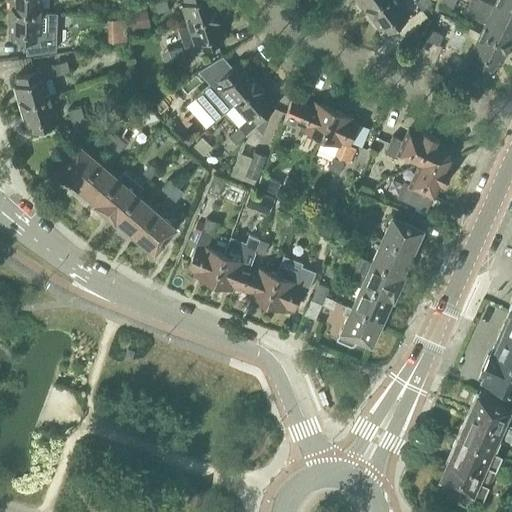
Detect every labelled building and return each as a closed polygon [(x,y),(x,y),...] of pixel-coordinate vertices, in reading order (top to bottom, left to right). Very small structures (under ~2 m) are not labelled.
[(10,0),(10,12),(41,13),(41,0),(10,0)] [(156,13),(169,9),(166,0),(161,0),(153,3),(156,13)] [(190,25),(219,15),(214,0),(185,0),(187,2),(183,3),(190,25)] [(357,0),(368,13),(385,0),(357,0)] [(398,0),(385,0),(368,13),(380,29),(382,27),(387,34),(408,19),(403,12),(406,10),(398,0)] [(422,11),(433,2),(430,0),(417,0),(415,2),(422,11)] [(456,0),(441,0),(440,3),(452,9),(456,0)] [(482,0),(470,0),(468,4),(511,26),(511,4),(503,0),(496,0),(494,6),(482,0)] [(511,40),(511,26),(468,4),(463,14),(484,25),(480,33),(509,47),(511,40)] [(133,29),(145,27),(142,10),(129,13),(133,29)] [(56,13),(41,13),(10,12),(9,32),(13,32),(13,41),(27,42),(27,54),(55,50),(56,13)] [(219,15),(190,25),(179,28),(185,46),(200,41),(202,48),(224,40),(221,32),(225,31),(219,15)] [(126,19),(108,19),(108,31),(126,30),(126,19)] [(500,65),(509,47),(480,33),(470,28),(458,54),(493,71),(496,63),(500,65)] [(438,46),(443,35),(431,29),(426,41),(438,46)] [(169,50),(172,61),(185,57),(182,46),(169,50)] [(236,103),(259,82),(244,66),(241,69),(236,63),(232,66),(223,57),(199,71),(208,82),(193,96),(215,121),(236,103)] [(69,60),(55,64),(58,75),(73,71),(69,60)] [(51,96),(42,68),(16,76),(18,85),(14,86),(20,106),(51,96)] [(259,82),(236,103),(249,117),(228,135),(236,144),(276,107),(269,99),(271,96),(259,82)] [(51,96),(20,106),(26,126),(30,124),(33,133),(56,126),(53,117),(57,116),(51,96)] [(302,126),(301,129),(321,137),(333,109),(313,101),(312,104),(304,101),(291,96),(280,121),(294,127),(295,123),(302,126)] [(84,117),(81,106),(68,110),(75,136),(89,127),(85,117),(84,117)] [(333,109),(321,137),(339,145),(328,169),(339,174),(344,161),(349,164),(356,148),(350,145),(359,124),(351,120),(352,118),(333,109)] [(433,156),(439,142),(440,139),(422,131),(421,134),(408,128),(402,140),(392,135),(385,153),(397,158),(398,155),(418,164),(420,165),(426,153),(433,156)] [(105,141),(112,147),(120,137),(113,131),(105,141)] [(123,135),(120,138),(127,143),(129,140),(123,135)] [(120,137),(112,147),(119,153),(127,143),(120,138),(120,137)] [(450,148),(439,142),(433,156),(426,153),(420,165),(418,164),(409,184),(404,181),(397,198),(426,212),(432,199),(434,199),(440,186),(444,188),(452,169),(449,168),(454,158),(450,148)] [(57,170),(76,187),(99,161),(79,144),(57,170)] [(247,176),(257,180),(265,161),(255,157),(247,176)] [(76,187),(94,202),(95,203),(118,177),(99,161),(76,187)] [(149,179),(151,177),(158,170),(150,164),(142,173),(149,179)] [(213,174),(205,194),(217,199),(225,179),(213,174)] [(118,177),(95,203),(94,202),(93,204),(116,223),(117,222),(115,220),(137,194),(122,181),(123,181),(118,177)] [(169,196),(177,186),(169,180),(161,190),(169,196)] [(169,196),(175,201),(183,192),(177,186),(169,196)] [(252,192),(247,205),(268,213),(272,200),(252,192)] [(117,222),(134,237),(157,210),(137,194),(115,220),(117,222)] [(301,194),(298,202),(305,205),(308,197),(301,194)] [(157,210),(134,237),(154,253),(176,227),(157,210)] [(321,222),(326,224),(329,215),(324,213),(321,222)] [(349,214),(345,222),(357,228),(361,220),(349,214)] [(392,216),(382,239),(412,252),(422,229),(392,216)] [(193,276),(212,283),(224,253),(208,247),(218,221),(207,217),(196,245),(187,269),(195,272),(193,276)] [(321,234),(332,239),(337,228),(326,223),(321,234)] [(269,242),(259,239),(255,252),(264,255),(269,242)] [(412,252),(382,239),(372,261),(402,275),(412,252)] [(342,259),(346,250),(335,245),(331,254),(342,259)] [(243,260),(224,253),(212,283),(231,291),(233,287),(240,290),(249,267),(242,264),(243,260)] [(284,256),(277,273),(265,304),(284,311),(286,307),(294,310),(302,290),(308,292),(316,272),(302,266),(303,263),(284,256)] [(391,298),(393,299),(404,275),(402,275),(372,261),(361,257),(351,279),(362,284),(361,285),(391,298)] [(249,267),(240,290),(248,292),(246,296),(265,304),(277,273),(258,266),(256,270),(249,267)] [(315,291),(326,296),(329,288),(318,283),(315,291)] [(391,298),(361,285),(352,307),(351,307),(381,321),(391,298)] [(326,296),(315,291),(304,314),(315,319),(322,304),(333,309),(337,301),(326,296)] [(355,344),(356,343),(358,338),(371,344),(381,321),(351,307),(352,307),(347,305),(343,313),(348,315),(342,328),(337,340),(350,346),(352,346),(353,345),(355,344)] [(511,309),(510,309),(508,314),(492,351),(491,350),(490,353),(511,363),(511,309)] [(132,358),(134,351),(128,349),(126,356),(132,358)] [(511,363),(490,353),(480,374),(481,374),(480,378),(511,392),(511,363)] [(474,405),(469,415),(501,429),(511,406),(479,392),(478,394),(475,396),(472,402),(474,405)] [(462,425),(459,432),(460,435),(459,437),(491,451),(501,429),(469,415),(465,424),(462,425)] [(454,450),(449,460),(492,479),(502,457),(491,452),(491,451),(459,437),(458,439),(456,440),(453,447),(454,450)] [(442,470),(439,477),(441,480),(439,483),(453,488),(450,495),(464,502),(467,495),(483,502),(488,489),(510,499),(511,493),(511,488),(492,479),(449,460),(445,469),(442,470)] [(189,490),(186,499),(202,504),(205,495),(189,490)]
